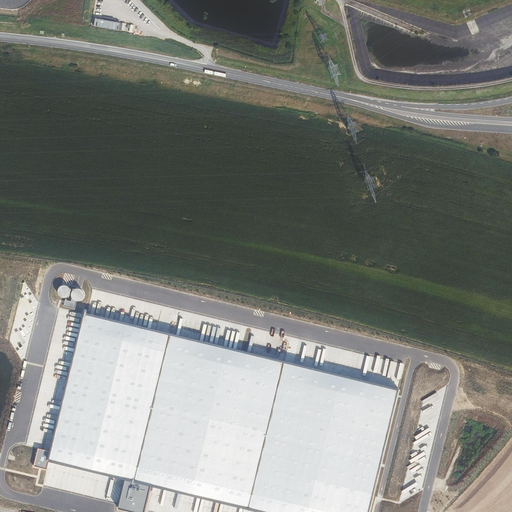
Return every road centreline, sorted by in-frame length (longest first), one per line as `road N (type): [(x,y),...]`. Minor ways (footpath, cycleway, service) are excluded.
road 1 (secondary): [(334,95),(0,38)]
road 2 (track): [(511,78),(434,90),(362,79),(340,0)]
road 3 (secondary): [(334,95),(432,125),(511,129)]
road 4 (track): [(511,2),(452,24),(361,0)]
road 5 (tertiary): [(511,118),(384,104)]
road 6 (secondary): [(511,99),(384,104)]
